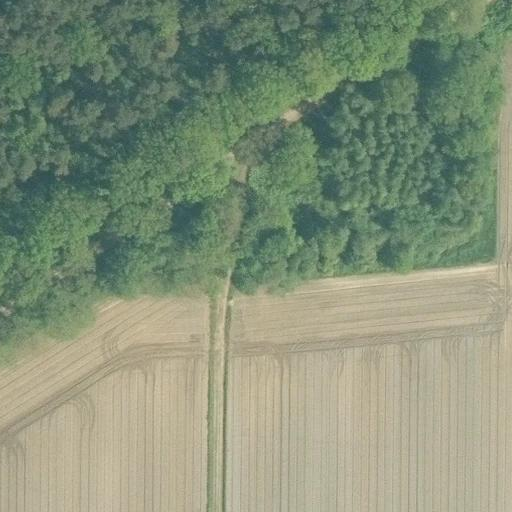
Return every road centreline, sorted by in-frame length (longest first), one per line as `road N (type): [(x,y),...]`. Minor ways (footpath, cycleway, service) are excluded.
road 1 (track): [(216,511),(218,297),(235,208),(214,167)]
road 2 (track): [(214,167),(474,0)]
road 3 (track): [(0,310),(214,167)]
